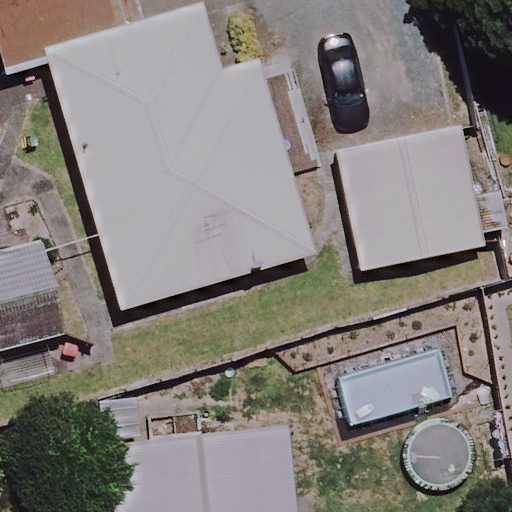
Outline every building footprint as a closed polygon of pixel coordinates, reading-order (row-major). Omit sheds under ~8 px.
[(211,79),(192,13),(37,58),(113,316),(305,260),(249,67),(211,79)] [(480,250),(451,129),(327,158),(355,279),(480,250)] [(0,352),(54,338),(30,248),(0,255),(0,352)] [(511,427),(500,432),(511,464),(511,427)] [(284,511),(278,436),(105,450),(109,511),(284,511)]
